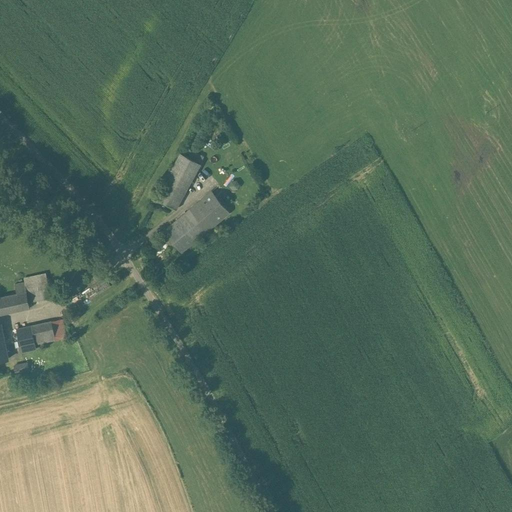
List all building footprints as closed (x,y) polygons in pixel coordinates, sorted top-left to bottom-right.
[(157,195),(179,206),(202,161),(181,150),(157,195)] [(217,189),(166,228),(183,250),(234,210),(217,189)] [(95,289),(98,293),(110,287),(105,279),(71,299),(76,308),(93,298),(90,292),(95,289)] [(28,286),(0,292),(0,314),(33,308),(28,286)] [(54,319),(33,323),(37,340),(58,336),(54,319)] [(4,322),(0,322),(0,360),(12,358),(9,346),(6,329),(4,322)] [(33,323),(6,329),(9,346),(37,340),(33,323)]
